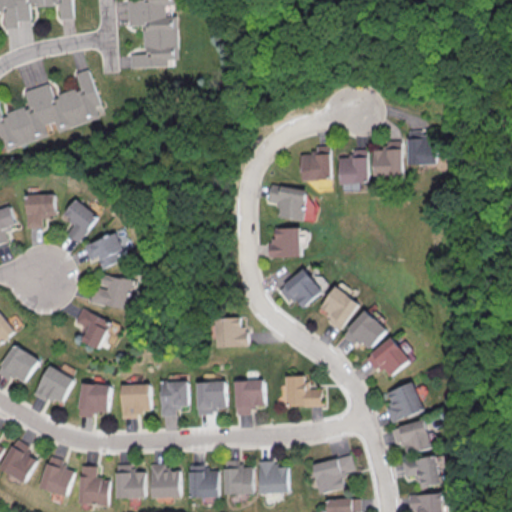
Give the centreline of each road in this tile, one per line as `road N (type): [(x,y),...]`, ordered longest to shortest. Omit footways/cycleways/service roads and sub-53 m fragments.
road 1 (residential): [(356,109),(281,134),(246,177),(243,228),(259,303),(355,392),(387,511)]
road 2 (residential): [(0,400),(43,428),(96,442),(264,437),(363,421)]
